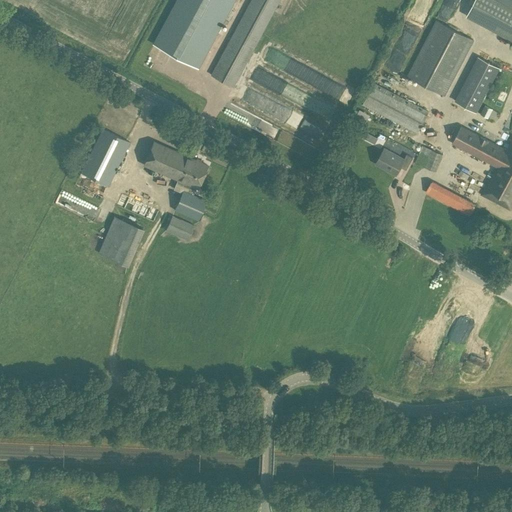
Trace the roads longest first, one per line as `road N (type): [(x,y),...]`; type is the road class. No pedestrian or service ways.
road 1 (tertiary): [(503,295),(0,17)]
road 2 (tertiary): [(264,511),(269,407),(291,381),(323,379),(407,410),(511,399)]
road 3 (track): [(171,203),(138,257),(112,364),(117,383)]
